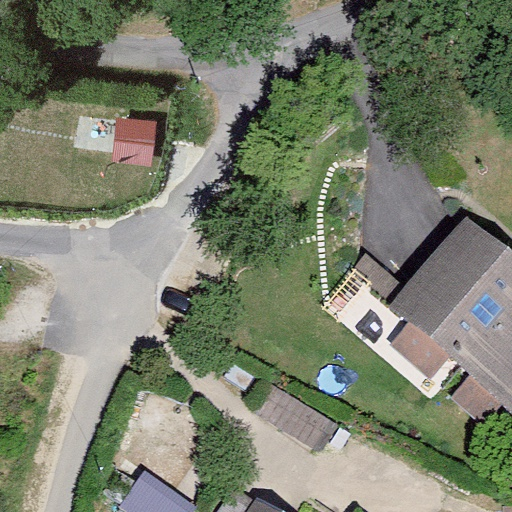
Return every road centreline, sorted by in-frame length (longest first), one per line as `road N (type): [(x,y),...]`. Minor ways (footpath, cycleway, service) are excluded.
road 1 (residential): [(272,45),(134,47),(0,17)]
road 2 (residential): [(137,265),(112,312),(58,511)]
road 3 (residential): [(272,45),(137,265)]
road 4 (residential): [(137,265),(85,250),(0,243)]
road 5 (residential): [(399,0),(356,22),(272,45)]
